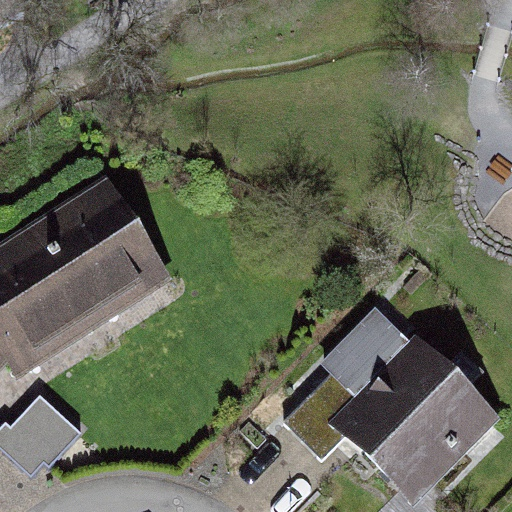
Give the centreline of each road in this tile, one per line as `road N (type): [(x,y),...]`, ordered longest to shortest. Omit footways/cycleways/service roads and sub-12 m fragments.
road 1 (track): [(140,0),(0,86)]
road 2 (track): [(511,139),(499,131),(485,78),(499,29),(511,16)]
